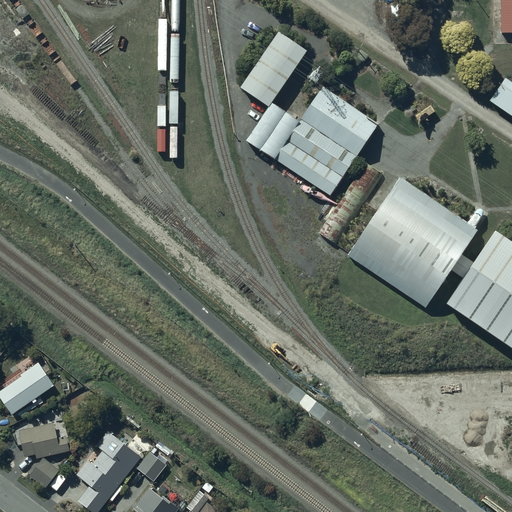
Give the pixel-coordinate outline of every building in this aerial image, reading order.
[(511,0),(500,0),(501,36),(511,35),(511,0)] [(239,90),(268,109),(271,105),(307,52),(278,34),(239,90)] [(511,84),(506,80),(489,103),(511,119),(511,84)] [(301,122),(356,158),(356,157),(378,125),(323,88),(301,122)] [(275,161),(300,124),(271,105),(268,109),(245,143),(274,162),(275,161)] [(356,158),(301,122),(300,124),(275,161),(329,197),(356,158)] [(383,175),(365,162),(318,233),(337,246),(365,203),(383,175)] [(478,228),(400,179),(378,212),(349,255),(425,306),(478,228)] [(511,239),(495,227),(445,301),(511,348),(511,239)] [(21,372),(22,373),(0,388),(0,393),(13,411),(55,382),(53,379),(39,359),(21,372)] [(445,392),(415,382),(412,392),(437,400),(438,398),(443,399),(445,392)] [(20,428),(25,454),(36,452),(37,456),(71,448),(67,433),(58,435),(55,420),(20,428)] [(88,458),(77,473),(92,481),(79,498),(96,511),(142,454),(109,428),(97,443),(104,448),(93,462),(88,458)] [(150,449),(136,466),(154,479),(167,463),(150,449)] [(44,455),(30,472),(46,486),(60,468),(44,455)] [(167,491),(164,496),(150,485),(133,505),(137,508),(133,511),(174,511),(179,506),(178,505),(180,502),(167,491)] [(199,488),(186,505),(195,511),(196,511),(209,496),(199,488)] [(223,511),(206,500),(197,511),(223,511)]
